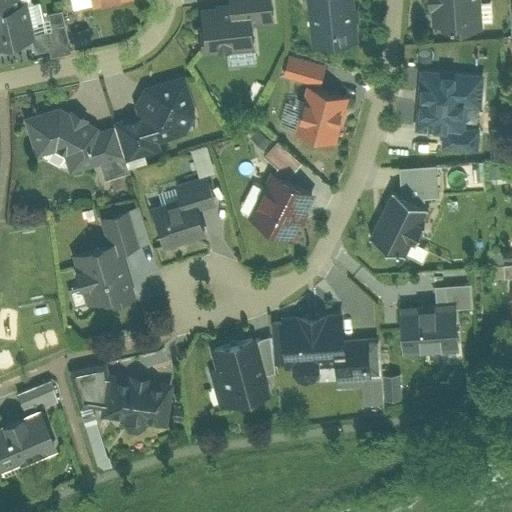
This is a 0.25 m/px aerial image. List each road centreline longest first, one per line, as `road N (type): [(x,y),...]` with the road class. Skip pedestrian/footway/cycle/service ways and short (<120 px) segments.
road 1 (residential): [(391,0),(389,54),(359,174),(315,251),(243,294),(198,292)]
road 2 (residential): [(0,81),(137,49),(157,30),(165,0)]
